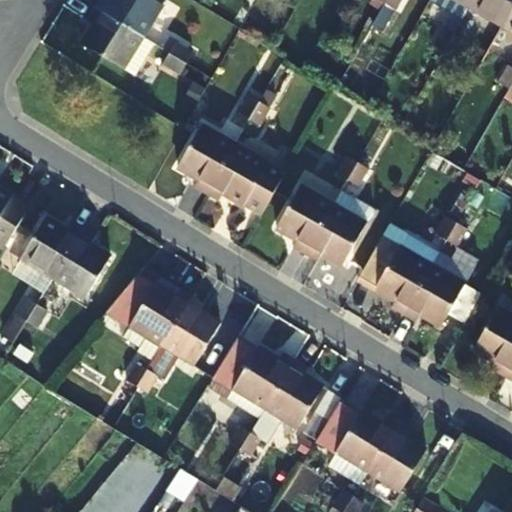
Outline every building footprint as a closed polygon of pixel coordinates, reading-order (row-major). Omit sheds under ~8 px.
[(100,0),(96,7),(147,37),(158,19),(154,17),(164,2),(160,0),(100,0)] [(388,0),(385,5),(394,10),(400,0),(388,0)] [(446,0),(446,1),(467,13),(473,0),(446,0)] [(511,0),(473,0),(467,13),(481,21),(482,18),(499,29),(511,5),(511,0)] [(511,5),(499,29),(511,36),(511,37),(511,39),(511,5)] [(136,56),(147,37),(96,7),(89,20),(96,24),(84,43),(123,68),(132,54),(136,56)] [(441,57),(451,40),(439,34),(430,49),(441,57)] [(461,46),(451,40),(441,57),(451,62),(461,46)] [(177,41),(171,52),(189,63),(195,51),(177,41)] [(189,63),(171,52),(165,63),(183,73),(189,63)] [(506,94),(511,84),(511,76),(504,71),(494,87),(506,94)] [(249,119),(259,101),(248,94),(237,112),(249,119)] [(259,101),(249,119),(258,125),(269,107),(259,101)] [(207,192),(235,142),(204,124),(177,167),(197,179),(194,184),(207,192)] [(235,142),(207,192),(219,200),(222,194),(257,214),(283,171),(235,142)] [(335,172),(345,178),(355,161),(345,155),(335,172)] [(355,161),(345,178),(354,183),(364,166),(355,161)] [(302,250),(331,202),(299,182),(273,226),(293,237),(290,242),(302,250)] [(0,243),(2,245),(28,203),(0,186),(0,243)] [(331,202),(362,220),(367,212),(336,193),(331,202)] [(331,202),(302,250),(315,258),(318,253),(338,264),(364,221),(362,220),(331,202)] [(32,267),(50,278),(82,226),(69,218),(65,224),(45,212),(20,256),(33,265),(32,267)] [(442,238),(452,221),(442,215),(431,232),(442,238)] [(452,221),(442,238),(452,245),(463,227),(452,221)] [(82,226),(50,278),(67,288),(69,285),(83,295),(111,252),(91,239),(94,233),(82,226)] [(398,311),(428,262),(378,233),(354,276),(389,298),(386,303),(398,311)] [(194,293),(180,284),(175,293),(155,279),(160,271),(144,261),(106,308),(162,343),(194,293)] [(428,262),(398,311),(410,319),(415,313),(434,324),(461,283),(428,262)] [(175,293),(180,284),(160,271),(155,279),(175,293)] [(194,293),(162,343),(194,363),(221,321),(201,308),(206,300),(194,293)] [(12,315),(23,321),(34,305),(23,297),(12,315)] [(34,305),(23,321),(34,328),(45,311),(34,305)] [(496,375),(511,346),(511,315),(495,306),(468,348),(487,360),(483,367),(496,375)] [(266,407),(298,358),(284,349),(280,356),(242,333),(215,375),(232,386),(266,407)] [(511,346),(496,375),(507,381),(511,375),(511,374),(511,346)] [(298,358),(266,407),(299,427),(327,386),(305,372),(309,364),(298,358)] [(137,383),(148,367),(135,359),(124,376),(137,383)] [(157,373),(148,367),(137,383),(147,390),(157,373)] [(58,388),(86,405),(97,387),(70,369),(58,388)] [(266,407),(232,386),(224,396),(259,417),(266,407)] [(368,469),(399,420),(386,411),(382,419),(345,397),(318,438),(338,451),(368,469)] [(399,420),(368,469),(399,488),(426,446),(405,433),(410,426),(399,420)] [(227,439),(239,447),(250,431),(237,423),(227,439)] [(250,431),(239,447),(250,454),(260,437),(250,431)] [(329,465),(359,483),(368,469),(338,451),(329,465)] [(342,510),(353,494),(341,487),(331,503),(342,510)] [(418,506),(427,511),(433,511),(439,503),(422,493),(415,504),(418,506)] [(353,511),(362,499),(353,494),(342,510),(345,511),(353,511)]
